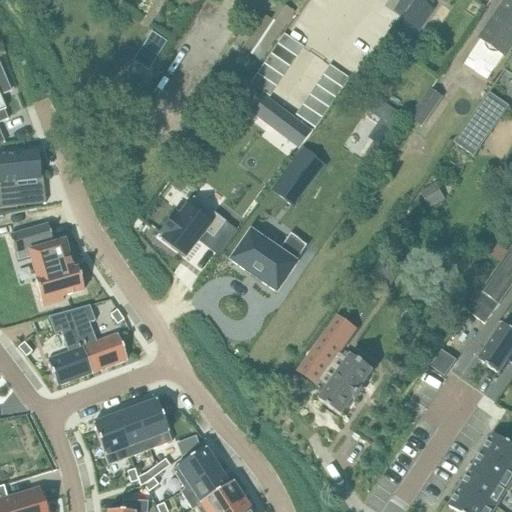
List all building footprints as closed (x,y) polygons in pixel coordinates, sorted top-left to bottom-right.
[(386,0),(380,0),(372,15),(390,25),(400,7),(386,0)] [(430,5),(433,0),(412,0),(408,7),(426,20),(434,8),(430,5)] [(511,0),(502,0),(492,14),(496,16),(477,39),(485,44),(486,46),(486,48),(487,50),(490,52),(494,53),(496,53),(499,53),(504,57),(511,45),(511,0)] [(264,15),(241,49),(261,63),(283,29),(285,31),(297,14),(282,4),(271,20),(264,15)] [(164,40),(149,31),(131,61),(146,70),(164,40)] [(284,34),(277,44),(297,57),(303,48),(284,34)] [(277,44),(270,54),(290,67),(297,57),(277,44)] [(270,54),(263,64),(283,77),(290,67),(270,54)] [(263,64),(256,74),(276,87),(283,77),(263,64)] [(329,65),(322,75),(342,89),(349,79),(329,65)] [(0,124),(8,121),(4,112),(5,111),(0,99),(0,96),(10,92),(0,68),(0,124)] [(256,74),(250,84),(269,97),(276,87),(256,74)] [(322,75),(315,85),(335,99),(342,89),(322,75)] [(315,85),(309,95),(328,109),(335,99),(315,85)] [(422,127),(443,97),(430,88),(409,118),(422,127)] [(509,107),(489,92),(482,103),(502,117),(509,107)] [(262,95),(250,111),(274,129),(277,132),(289,116),(262,95)] [(309,95),(302,105),(322,118),(328,109),(309,95)] [(377,98),(368,111),(381,120),(396,131),(405,117),(377,98)] [(302,105),(295,115),(315,128),(322,118),(302,105)] [(481,146),(461,132),(454,143),(474,157),(481,146)] [(304,150),(272,191),(293,207),(324,166),(304,150)] [(37,152),(0,156),(0,208),(18,207),(15,182),(40,180),(39,170),(41,170),(41,168),(38,168),(36,153),(37,153),(37,152)] [(366,208),(391,171),(381,164),(355,200),(366,208)] [(429,207),(444,199),(437,185),(422,193),(429,207)] [(175,215),(160,234),(163,236),(161,240),(184,258),(197,242),(204,232),(212,239),(225,222),(193,197),(180,214),(178,217),(176,215),(175,215)] [(47,226),(9,237),(14,253),(15,253),(17,262),(30,258),(37,281),(34,281),(42,307),(63,301),(62,297),(83,291),(77,269),(72,270),(64,242),(51,245),(51,243),(52,242),(47,226)] [(249,232),(229,261),(275,293),(307,246),(290,234),(278,252),(249,232)] [(498,303),(511,283),(511,249),(482,292),(467,312),(485,325),(499,304),(498,303)] [(366,271),(389,288),(396,279),(373,262),(366,271)] [(89,306),(68,312),(92,374),(127,361),(117,334),(96,342),(89,324),(95,321),(89,306)] [(116,310),(110,315),(117,325),(123,320),(116,310)] [(92,374),(68,312),(48,317),(54,335),(60,332),(67,353),(46,361),(56,387),(92,374)] [(502,326),(479,361),(500,375),(509,362),(511,364),(511,330),(503,324),(502,326)] [(362,388),(374,371),(352,355),(349,360),(339,353),(342,348),(325,336),(299,372),(317,384),(319,381),(328,388),(319,401),(342,417),(354,400),(355,400),(363,389),(362,388)] [(24,343),(18,348),(25,357),(32,352),(24,343)] [(435,360),(430,367),(445,377),(456,361),(457,361),(442,350),(435,360)] [(156,401),(133,409),(149,451),(171,443),(156,401)] [(133,409),(114,416),(130,458),(149,451),(133,409)] [(114,416),(92,424),(108,467),(130,458),(114,416)] [(511,444),(494,434),(483,452),(511,470),(511,444)] [(205,449),(171,470),(184,490),(181,491),(179,492),(180,493),(218,469),(205,449)] [(510,494),(511,490),(511,470),(483,452),(472,470),(506,491),(510,494)] [(165,460),(155,467),(160,473),(170,466),(165,460)] [(155,467),(145,474),(150,480),(160,473),(155,467)] [(218,469),(180,493),(189,507),(191,510),(233,483),(232,482),(228,485),(224,478),(218,469)] [(134,470),(126,472),(130,484),(138,481),(134,470)] [(506,491),(472,470),(461,489),(495,510),(506,491)] [(153,479),(143,486),(148,492),(158,485),(157,484),(153,479)] [(233,483),(191,510),(192,511),(196,508),(197,511),(230,511),(245,503),(233,483)] [(0,511),(47,511),(46,505),(43,506),(38,490),(7,499),(3,486),(0,487),(0,511)] [(456,511),(493,511),(495,510),(461,489),(449,507),(456,511)] [(146,511),(147,502),(122,501),(121,511),(146,511)] [(167,511),(163,503),(156,507),(158,511),(167,511)] [(251,511),(245,503),(230,511),(251,511)]
